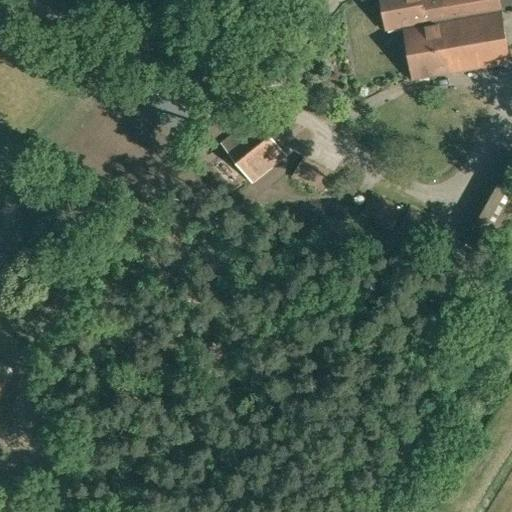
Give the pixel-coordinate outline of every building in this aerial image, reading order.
[(511,0),(381,0),(386,29),(403,26),(406,39),(412,77),(413,79),(510,62),(501,10),(511,7),(511,0)] [(254,185),(289,159),(254,116),(221,143),(254,185)] [(323,195),(336,172),(304,155),(290,179),(323,195)] [(511,225),(511,159),(471,230),(482,237),(473,250),(491,261),(511,225)] [(393,230),(404,209),(372,193),(360,214),(393,230)]
